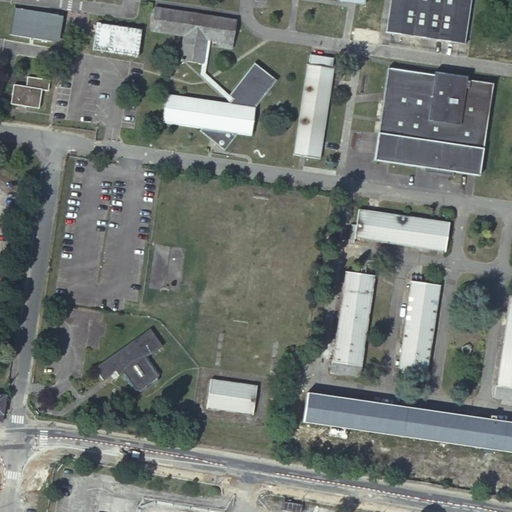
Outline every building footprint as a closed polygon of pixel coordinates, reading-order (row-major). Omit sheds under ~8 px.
[(470,0),(389,0),(385,33),(464,44),(470,0)] [(178,61),(202,65),(205,41),(210,42),(221,43),(220,48),(231,50),(235,21),(155,9),(150,37),(184,43),(182,51),(179,51),(178,61)] [(53,21),(18,15),(14,42),(49,48),(53,21)] [(142,36),(100,29),(99,30),(97,30),(93,57),(138,64),(142,36)] [(205,41),(202,65),(201,69),(228,102),(231,99),(228,96),(206,68),(210,42),(205,41)] [(330,57),(309,54),(297,136),(318,139),(330,57)] [(166,93),(162,122),(203,128),(201,131),(215,142),(217,139),(220,142),(218,145),(225,150),(239,133),(251,135),(256,107),(277,80),(255,63),(228,96),(231,99),(228,102),(166,93)] [(434,75),(387,68),(375,161),(426,168),(438,170),(437,174),(454,177),(454,173),(479,176),(493,84),(467,80),(467,77),(451,75),(450,78),(434,75)] [(48,80),(26,77),(25,87),(13,85),(10,104),(38,108),(41,90),(47,90),(48,80)] [(449,224),(358,210),(353,240),(444,253),(449,224)] [(375,278),(345,273),(331,364),(361,368),(375,278)] [(439,287),(409,283),(396,373),(426,378),(439,287)] [(511,297),(509,297),(496,388),(511,390),(511,297)] [(103,379),(114,371),(116,370),(120,375),(122,373),(134,391),(140,392),(157,380),(159,373),(147,356),(163,346),(151,328),(94,366),(103,379)] [(256,386),(210,380),(205,409),(252,416),(256,386)] [(511,426),(307,396),(302,426),(511,456),(511,426)] [(301,505),(283,502),(282,508),(300,511),(301,505)]
